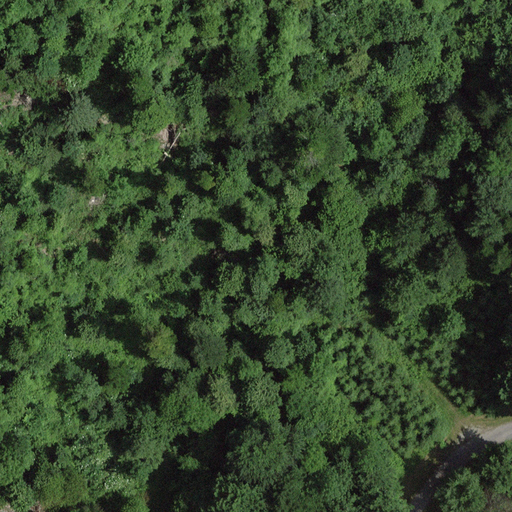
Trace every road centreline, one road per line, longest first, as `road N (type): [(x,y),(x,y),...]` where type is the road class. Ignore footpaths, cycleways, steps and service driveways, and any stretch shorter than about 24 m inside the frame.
road 1 (track): [(476,435),(402,377),(394,280),(435,134),(470,80),(511,66)]
road 2 (track): [(417,511),(434,476),(476,435),(511,427)]
